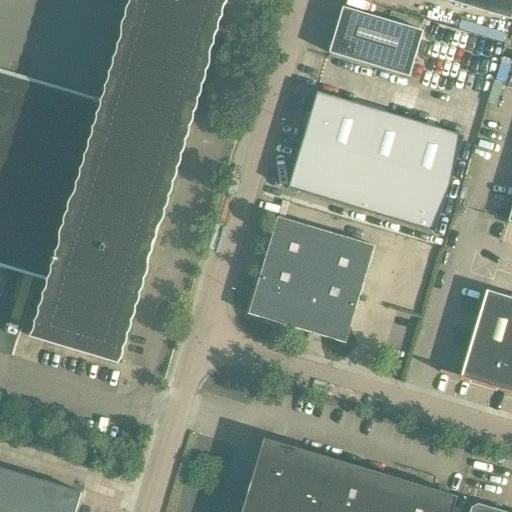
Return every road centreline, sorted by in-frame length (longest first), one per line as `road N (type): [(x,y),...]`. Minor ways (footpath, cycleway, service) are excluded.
road 1 (unclassified): [(198,345),(307,0)]
road 2 (unclassified): [(511,434),(198,345)]
road 3 (unknown): [(401,402),(444,278),(461,253),(481,246),(511,252)]
road 4 (unclassified): [(148,511),(198,345)]
